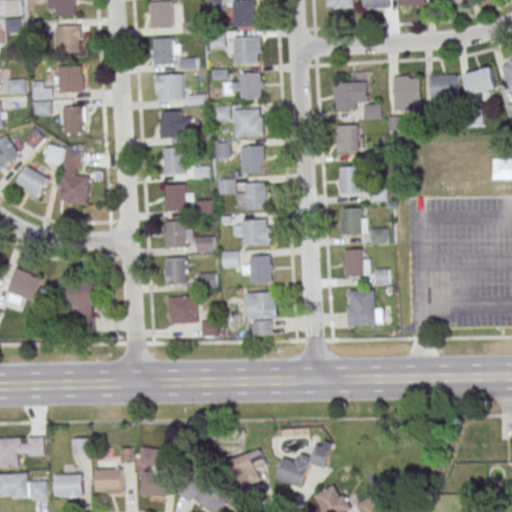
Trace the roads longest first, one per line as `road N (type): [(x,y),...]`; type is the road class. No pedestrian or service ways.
road 1 (secondary): [(511,375),(0,386)]
road 2 (residential): [(135,383),(113,0)]
road 3 (residential): [(314,379),(292,0)]
road 4 (residential): [(295,49),(448,39),(511,20)]
road 5 (residential): [(127,239),(59,241),(0,219)]
